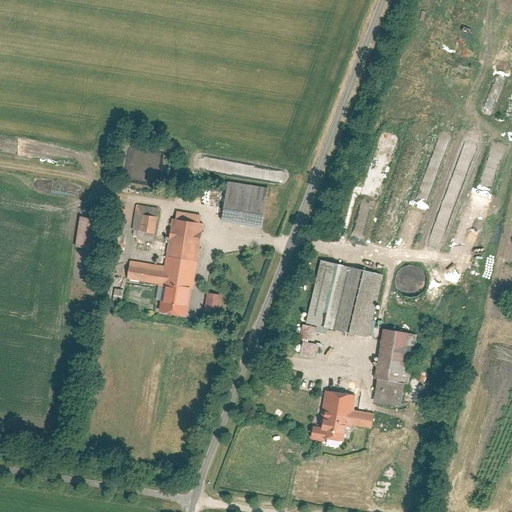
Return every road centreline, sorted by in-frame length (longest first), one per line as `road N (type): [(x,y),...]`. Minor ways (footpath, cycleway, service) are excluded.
road 1 (unclassified): [(383,0),(192,511)]
road 2 (track): [(263,511),(0,469)]
